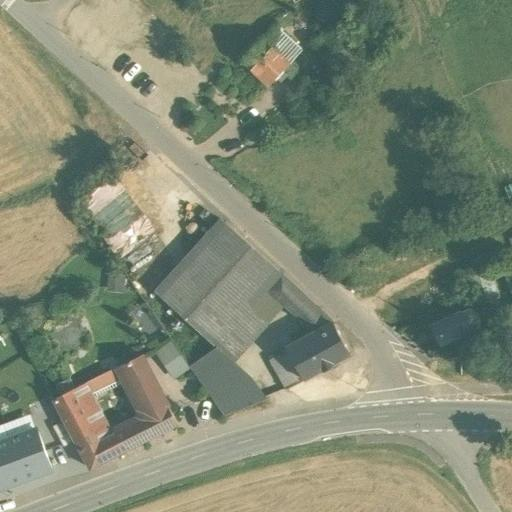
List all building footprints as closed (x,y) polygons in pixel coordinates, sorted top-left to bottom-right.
[(351,14),(314,44),(323,55),(359,25),(351,14)] [(303,50),(277,27),(278,27),(277,26),(265,40),(287,60),(291,56),(295,59),(303,50)] [(265,40),(264,39),(242,63),(269,87),(291,63),(287,60),(265,40)] [(338,49),(332,51),(328,56),(328,62),(330,68),(335,72),(341,72),(347,70),(351,65),(351,59),(349,53),(344,49),(338,49)] [(158,235),(126,176),(86,198),(118,257),(158,235)] [(222,220),(157,291),(208,336),(217,345),(217,344),(249,309),(267,289),(281,274),(222,220)] [(511,263),(503,267),(511,293),(511,263)] [(487,271),(471,276),(479,301),(495,295),(487,271)] [(299,291),(281,274),(267,289),(284,306),(286,304),(317,334),(335,324),(299,291)] [(462,312),(433,325),(442,345),(471,332),(470,330),(478,327),(479,327),(480,326),(479,325),(480,320),(482,320),(482,319),(480,319),(478,313),(479,312),(478,311),(477,312),(472,310),(472,308),(471,308),(471,310),(462,314),(462,312)] [(249,309),(217,344),(236,361),(267,325),(249,309)] [(317,334),(300,343),(298,339),(290,343),(292,347),(274,358),(291,388),(324,369),(325,371),(335,365),(335,364),(352,354),(335,324),(317,334)] [(236,361),(217,344),(217,345),(217,346),(207,357),(204,361),(191,367),(225,414),(267,397),(253,377),(236,361)] [(143,355),(123,365),(124,372),(145,412),(166,400),(143,355)] [(114,369),(92,380),(97,389),(118,378),(114,369)] [(102,441),(75,389),(55,399),(91,468),(111,459),(102,441)] [(166,400),(145,412),(142,420),(116,434),(126,452),(179,424),(166,400)] [(53,428),(64,448),(74,442),(63,422),(53,428)] [(0,488),(53,470),(38,429),(0,442),(0,488)] [(116,434),(102,441),(111,459),(126,452),(116,434)]
